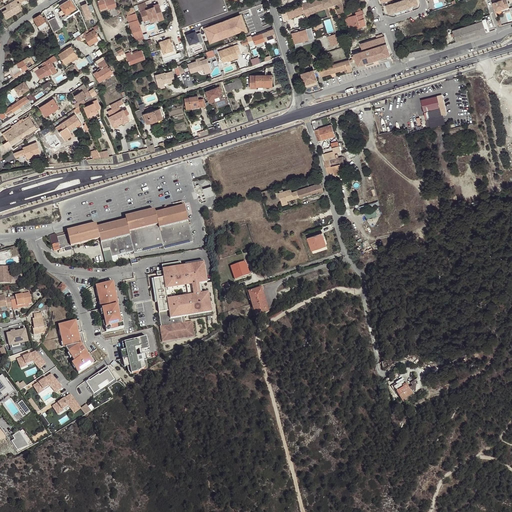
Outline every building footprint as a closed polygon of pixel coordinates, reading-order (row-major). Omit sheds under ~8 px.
[(3,12),(6,18),(21,9),(20,6),(18,3),(15,0),(5,6),(7,9),(3,12)] [(71,0),(68,0),(60,5),(63,10),(59,12),(64,19),(67,16),(66,14),(76,8),(71,0)] [(108,6),(109,9),(117,6),(114,0),(109,0),(105,2),(104,0),(98,0),(97,0),(100,9),(107,7),(106,7),(108,6)] [(321,0),(312,0),(307,2),(302,5),(304,12),(308,11),(309,12),(310,12),(311,13),(325,8),(324,6),(321,0)] [(321,0),(324,6),(325,8),(337,4),(338,7),(339,6),(340,8),(337,9),(338,14),(345,12),(342,2),(341,0),(321,0)] [(390,14),(421,6),(419,0),(403,0),(387,4),(390,14)] [(496,11),(509,7),(506,0),(502,0),(493,3),(496,11)] [(144,3),(138,5),(144,22),(150,20),(157,17),(158,18),(163,16),(160,7),(154,9),(154,8),(148,10),(146,2),(144,3)] [(301,6),(289,12),(291,18),(302,13),(301,10),(302,9),(301,6)] [(133,33),(142,30),(136,13),(133,7),(126,9),(128,16),(127,16),(133,33)] [(66,14),(67,16),(78,10),(76,8),(66,14)] [(359,24),(360,27),(366,25),(362,10),(361,11),(357,12),(356,12),(357,15),(353,16),(352,13),(345,16),(346,18),(345,18),(346,22),(347,22),(349,27),(357,25),(359,24)] [(281,13),(283,21),(291,18),(289,12),(288,11),(281,13)] [(41,14),(34,19),(40,29),(48,23),(44,17),(43,17),(41,14)] [(220,24),(225,37),(232,34),(231,31),(235,30),(231,20),(232,20),(231,15),(223,18),(224,22),(220,24)] [(456,42),(469,38),(486,33),(486,32),(483,21),(481,17),(463,23),(465,27),(452,31),(453,33),(454,36),(456,42)] [(48,21),(54,33),(61,29),(55,18),(48,21)] [(483,21),(486,32),(492,30),(491,27),(493,27),(491,22),(489,22),(488,19),(483,21)] [(311,28),(292,33),(296,47),(303,45),(302,41),(314,38),(311,28)] [(276,37),(273,29),(252,37),(255,44),(249,46),(251,53),(259,50),(258,47),(264,45),(262,42),(276,37)] [(84,37),(90,45),(98,40),(96,37),(95,35),(97,34),(94,30),(90,32),(91,33),(88,36),(87,34),(85,32),(77,37),(79,40),(84,37)] [(136,42),(145,39),(142,30),(133,33),(136,42)] [(192,45),(204,40),(200,30),(188,34),(192,45)] [(442,40),(439,31),(429,34),(430,37),(432,44),(442,40)] [(329,36),(332,46),(340,43),(337,34),(329,36)] [(170,38),(159,42),(162,49),(160,49),(163,58),(177,53),(174,45),(172,46),(170,38)] [(374,61),(391,56),(387,43),(354,54),(354,56),(355,59),(358,66),(366,63),(374,61)] [(241,53),(238,44),(219,52),(223,63),(228,61),(230,60),(231,61),(240,57),(239,54),(241,53)] [(59,55),(65,65),(72,61),(71,60),(77,56),(71,47),(59,55)] [(209,58),(216,55),(214,49),(207,52),(209,58)] [(126,54),(129,62),(136,60),(137,62),(145,59),(142,50),(138,52),(132,54),(132,52),(131,52),(126,54)] [(167,61),(182,56),(181,52),(165,58),(167,61)] [(205,74),(211,72),(207,58),(205,59),(204,57),(196,60),(196,61),(188,64),(190,73),(199,70),(199,69),(203,67),(203,69),(205,74)] [(12,72),(15,77),(23,73),(23,72),(28,68),(26,64),(29,62),(27,58),(17,64),(10,68),(4,71),(6,77),(8,79),(12,77),(10,74),(12,72)] [(35,71),(40,79),(48,74),(49,75),(52,73),(49,68),(52,67),(53,66),(49,59),(45,61),(47,64),(43,66),(35,71)] [(98,71),(94,74),(99,82),(107,77),(105,75),(112,71),(104,60),(98,64),(100,68),(101,69),(98,71)] [(349,60),(335,64),(337,72),(344,70),(347,69),(348,72),(352,71),(350,62),(349,60)] [(337,72),(335,64),(319,69),(322,77),(337,72)] [(302,75),(299,76),(301,80),(303,79),(305,85),(304,86),(304,89),(319,85),(314,70),(301,74),(302,75)] [(168,84),(175,82),(172,71),(165,73),(165,72),(155,75),(158,86),(164,85),(164,84),(163,81),(167,80),(168,82),(168,84)] [(272,75),(251,76),(251,88),(257,88),(257,87),(273,87),(272,75)] [(241,80),(234,82),(236,88),(237,89),(244,87),(241,80)] [(29,89),(25,81),(15,88),(19,95),(29,89)] [(236,88),(234,82),(228,84),(230,90),(236,88)] [(208,90),(211,103),(217,102),(216,97),(225,95),(222,86),(208,90)] [(78,102),(80,105),(86,102),(83,98),(90,94),(88,91),(86,88),(74,96),(78,102)] [(90,94),(92,97),(97,94),(93,88),(88,91),(90,94)] [(445,94),(437,96),(442,115),(446,114),(444,105),(447,104),(445,94)] [(206,106),(204,98),(198,99),(198,95),(189,97),(184,98),(186,109),(193,108),(200,107),(206,106)] [(26,96),(0,113),(0,116),(2,119),(29,101),(26,96)] [(53,98),(39,107),(46,117),(59,108),(53,98)] [(110,116),(108,117),(113,126),(117,123),(121,121),(123,123),(129,120),(123,109),(121,110),(119,106),(123,103),(121,99),(110,105),(112,109),(108,112),(110,116)] [(84,107),(88,117),(98,113),(97,109),(100,108),(97,100),(93,102),(94,103),(84,107)] [(143,114),(143,116),(146,124),(163,118),(160,108),(143,114)] [(141,109),(134,112),(137,118),(143,116),(143,114),(141,109)] [(75,115),(56,127),(63,137),(71,132),(69,130),(76,125),(77,126),(81,123),(75,115)] [(16,124),(13,125),(14,127),(17,131),(20,136),(26,133),(36,126),(30,117),(20,124),(18,122),(16,124)] [(5,134),(14,127),(13,125),(11,127),(12,127),(2,134),(7,141),(9,140),(5,134)] [(314,130),(318,142),(336,136),(333,125),(314,130)] [(37,128),(36,126),(26,133),(27,134),(37,128)] [(17,131),(14,127),(5,134),(9,140),(7,141),(3,144),(6,149),(12,145),(11,143),(20,136),(17,131)] [(71,132),(63,137),(65,140),(73,135),(71,132)] [(12,145),(21,138),(20,136),(11,143),(12,145)] [(145,140),(148,148),(149,153),(155,151),(155,148),(153,145),(150,146),(148,139),(145,140)] [(36,142),(23,147),(23,149),(14,153),(16,158),(25,154),(26,156),(33,154),(33,155),(40,152),(36,142)] [(334,152),(341,150),(338,143),(338,142),(331,144),(334,152)] [(99,152),(98,150),(91,152),(93,159),(100,157),(99,152)] [(101,159),(109,157),(107,150),(99,152),(100,157),(101,159)] [(322,155),(325,161),(335,158),(334,152),(322,155)] [(324,161),(327,174),(333,172),(333,175),(341,173),(340,170),(346,168),(343,156),(335,158),(325,161),(324,161)] [(296,191),(298,197),(299,197),(299,198),(319,191),(320,193),(324,192),(321,183),(296,191)] [(213,193),(210,185),(206,186),(202,187),(205,196),(209,194),(213,193)] [(287,201),(298,197),(296,191),(292,192),(291,189),(279,193),(283,205),(288,203),(287,201)] [(184,203),(155,210),(155,213),(185,206),(184,203)] [(366,206),(368,218),(378,216),(376,204),(366,206)] [(164,248),(193,241),(185,206),(155,213),(155,210),(154,209),(125,217),(126,220),(97,227),(68,234),(58,237),(57,237),(59,243),(56,244),(55,244),(53,244),(52,245),(54,251),(60,249),(60,250),(63,250),(62,248),(65,247),(66,251),(72,249),(71,246),(100,239),(103,250),(110,248),(110,249),(103,251),(106,264),(114,262),(112,256),(134,251),(134,253),(163,246),(164,248)] [(125,217),(96,224),(97,227),(126,220),(125,217)] [(68,234),(97,227),(96,224),(67,231),(68,234)] [(327,246),(322,233),(308,238),(311,249),(320,246),(321,248),(327,246)] [(57,237),(58,237),(57,234),(50,235),(52,245),(53,244),(55,244),(56,244),(59,243),(57,237)] [(245,262),(231,266),(234,277),(244,274),(244,276),(249,274),(245,262)] [(200,294),(198,284),(207,283),(204,263),(181,267),(163,269),(163,271),(157,272),(157,275),(163,275),(164,277),(151,279),(153,289),(155,289),(156,292),(157,297),(156,297),(160,326),(159,326),(161,341),(193,336),(191,321),(182,323),(181,317),(211,313),(208,293),(200,294)] [(9,267),(0,267),(0,282),(9,282),(8,274),(10,274),(9,267)] [(115,282),(94,287),(99,310),(119,305),(115,287),(116,287),(115,282)] [(63,291),(68,287),(64,283),(59,287),(63,291)] [(256,315),(269,311),(261,287),(248,292),(256,315)] [(11,301),(13,307),(13,309),(18,308),(17,305),(28,303),(32,302),(30,293),(15,296),(16,300),(11,301)] [(8,308),(13,307),(11,301),(10,297),(5,298),(5,295),(0,296),(0,307),(1,307),(7,306),(8,308)] [(119,305),(99,310),(104,332),(125,328),(124,323),(123,324),(119,305)] [(42,313),(34,314),(34,315),(35,319),(33,319),(34,327),(35,329),(33,329),(34,335),(37,334),(40,334),(42,333),(42,332),(45,331),(44,330),(46,329),(46,328),(44,328),(42,313)] [(81,321),(60,325),(61,330),(62,330),(64,341),(66,340),(67,347),(86,343),(81,321)] [(18,328),(7,331),(12,349),(14,349),(15,352),(20,351),(18,345),(28,342),(26,331),(19,333),(18,329),(18,328)] [(145,330),(146,337),(154,336),(153,328),(145,330)] [(133,374),(140,373),(146,368),(145,360),(152,359),(150,350),(148,338),(126,343),(127,350),(125,351),(127,359),(129,367),(131,366),(133,374)] [(86,343),(67,347),(76,361),(74,362),(78,369),(77,369),(79,373),(98,362),(86,343)] [(35,351),(14,359),(19,371),(36,363),(40,370),(46,364),(35,351)] [(108,368),(85,383),(94,396),(116,383),(108,368)] [(0,402),(18,391),(7,375),(0,379),(0,402)] [(52,375),(34,388),(39,395),(51,387),(55,393),(63,387),(52,375)] [(403,379),(392,385),(402,401),(407,398),(406,397),(412,393),(408,387),(403,379)] [(71,395),(51,407),(58,415),(69,408),(74,414),(81,408),(71,395)] [(25,429),(14,434),(16,439),(13,440),(18,451),(32,445),(25,429)]
